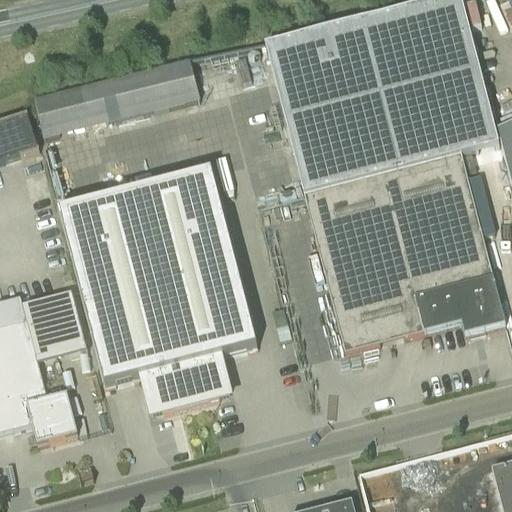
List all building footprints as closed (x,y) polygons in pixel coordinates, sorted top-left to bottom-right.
[(460,2),(266,52),(304,202),(345,360),(462,330),(465,342),(505,331),(466,182),(477,179),(472,161),(462,164),(461,162),(499,152),(460,2)] [(199,105),(190,68),(34,107),(40,131),(44,144),(199,105)] [(32,134),(27,121),(0,129),(0,170),(39,158),(32,134)] [(511,128),(497,135),(511,193),(511,128)] [(161,413),(163,420),(168,419),(213,407),(230,403),(228,395),(220,365),(258,355),(213,179),(59,218),(105,395),(124,390),(143,385),(151,415),(161,413)] [(0,441),(4,440),(33,433),(38,453),(78,442),(68,402),(48,407),(38,369),(28,330),(0,337),(0,441)] [(431,351),(429,343),(423,345),(425,352),(431,351)] [(501,511),(511,511),(511,469),(492,475),(501,511)]
